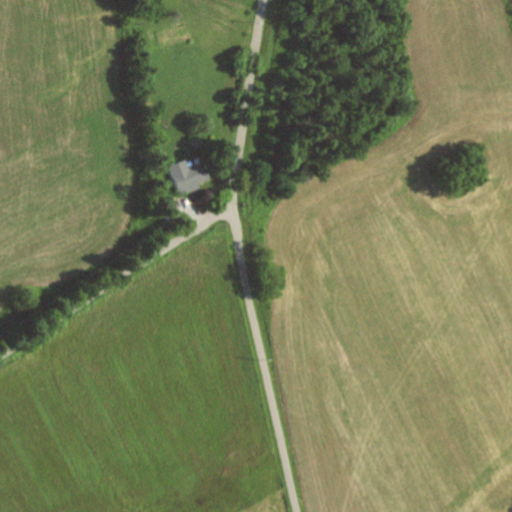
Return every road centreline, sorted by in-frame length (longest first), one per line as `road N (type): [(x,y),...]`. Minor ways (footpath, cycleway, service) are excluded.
road 1 (residential): [(296,511),(231,205),(265,0)]
road 2 (residential): [(0,356),(231,205)]
